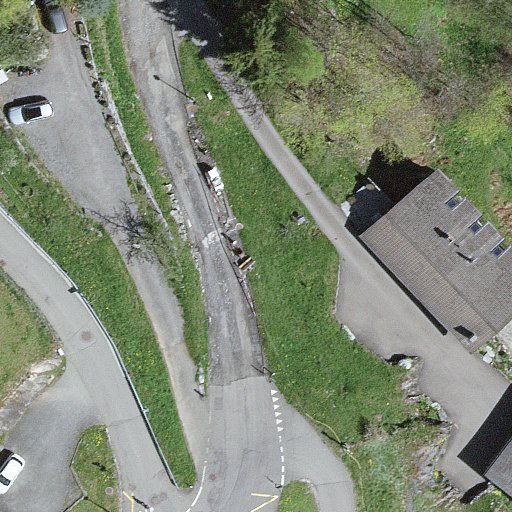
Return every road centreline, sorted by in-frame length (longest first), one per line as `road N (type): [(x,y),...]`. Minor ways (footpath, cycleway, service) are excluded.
road 1 (tertiary): [(143,0),(157,89),(217,257),(246,447)]
road 2 (residential): [(155,511),(95,355),(0,234)]
road 3 (residential): [(342,511),(337,479),(320,461),(246,447)]
